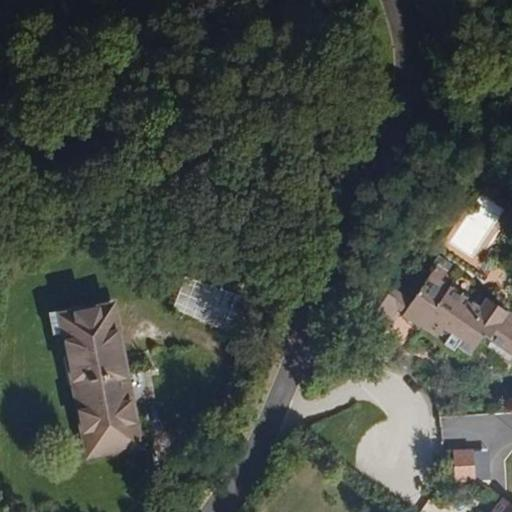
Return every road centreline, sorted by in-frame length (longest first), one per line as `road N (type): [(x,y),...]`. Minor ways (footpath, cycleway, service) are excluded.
road 1 (residential): [(393,0),(411,51),(406,100),(271,419)]
road 2 (unclassified): [(271,419),(381,389),(410,403),(420,435),(399,471)]
